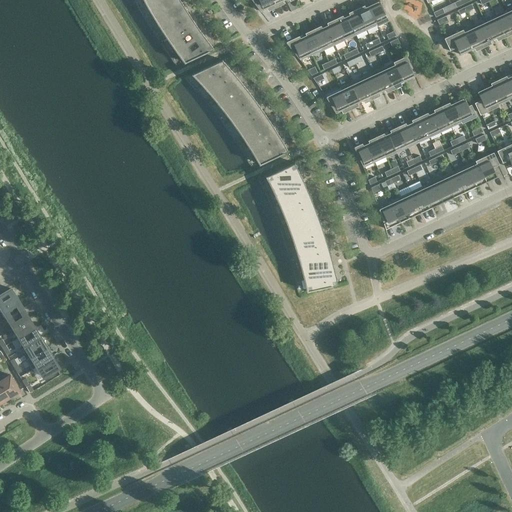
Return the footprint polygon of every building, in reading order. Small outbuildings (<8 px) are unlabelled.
[(144,0),(147,5),(154,16),(160,27),(166,36),(192,19),(189,14),(186,10),(183,5),(180,0),(144,0)] [(275,6),(272,0),(252,0),(260,11),(260,10),(267,7),(268,9),(275,6)] [(388,19),(380,1),(379,1),(368,6),(377,24),(388,19)] [(472,3),(464,7),(466,11),(473,8),(471,4),(472,3)] [(364,6),(356,9),(366,29),(377,24),(368,6),(365,8),(364,6)] [(446,12),(444,13),(442,8),(433,12),(435,17),(446,12)] [(366,29),(356,9),(349,12),(350,15),(347,16),(355,35),(366,29)] [(511,23),(507,12),(506,12),(496,17),(504,36),(511,32),(511,30),(511,29),(511,23)] [(447,15),(437,20),(439,24),(448,20),(446,16),(447,15)] [(496,17),(495,15),(484,20),(492,39),(496,37),(497,39),(504,36),(496,17)] [(342,16),(335,19),(344,40),(355,35),(347,16),(343,18),(342,16)] [(192,19),(166,36),(167,37),(173,46),(177,51),(193,39),(202,33),(192,19)] [(344,40),(335,19),(327,23),(328,25),(325,26),(333,45),(344,40)] [(492,39),(484,20),(473,25),(483,46),(490,42),(489,40),(492,39)] [(483,46),(473,25),(462,30),(471,49),(474,47),(475,49),(483,46)] [(320,26),(313,29),(323,50),(333,45),(325,26),(321,28),(320,26)] [(323,50),(313,29),(306,33),(307,35),(303,37),(311,53),(310,53),(311,55),(323,50)] [(471,49),(462,30),(451,35),(451,36),(445,38),(450,48),(455,46),(459,54),(460,54),(471,49)] [(396,35),(394,31),(387,34),(389,39),(388,39),(396,35)] [(193,39),(177,51),(181,57),(184,61),(185,62),(213,48),(209,42),(205,38),(202,33),(193,39)] [(286,42),(299,59),(300,58),(299,58),(310,53),(311,53),(303,37),(300,38),(299,36),(286,42)] [(399,43),(397,38),(388,42),(388,43),(390,42),(392,46),(399,43)] [(374,46),(372,41),(365,44),(367,49),(366,49),(366,50),(374,46)] [(383,45),(375,49),(377,53),(384,50),(382,46),(383,45)] [(352,56),(350,51),(343,55),(345,59),(344,60),(352,56)] [(361,55),(353,59),(355,63),(362,60),(360,56),(361,55)] [(405,57),(395,62),(403,80),(414,75),(415,75),(406,57),(405,57)] [(222,60),(193,74),(194,75),(202,84),(218,70),(225,64),(222,60)] [(330,66),(328,62),(321,65),(323,69),(322,70),(330,66)] [(403,80),(395,62),(384,67),(393,88),(401,84),(400,82),(403,80)] [(218,70),(202,84),(209,92),(217,101),(224,111),(230,119),(231,119),(247,107),(256,101),(252,96),(248,91),(245,86),(241,82),(237,77),(233,73),(229,68),(225,64),(218,70)] [(340,65),(332,69),(334,74),(341,70),(339,66),(340,65)] [(315,66),(307,70),(312,75),(318,72),(315,66)] [(393,88),(384,67),(373,72),(381,91),(385,89),(386,91),(393,88)] [(381,91),(373,72),(362,77),(372,98),(379,94),(378,92),(381,91)] [(323,73),(313,78),(316,82),(324,78),(322,74),(323,73)] [(506,76),(498,79),(508,100),(511,97),(511,80),(510,77),(507,78),(506,76)] [(372,98),(362,77),(351,82),(360,101),(363,99),(364,101),(372,98)] [(508,100),(498,79),(491,83),(492,85),(488,87),(497,105),(508,100)] [(351,82),(340,88),(350,108),(357,105),(356,102),(360,101),(351,82)] [(497,105),(488,87),(478,92),(477,92),(481,100),(476,103),(480,113),(486,110),(486,111),(486,110),(497,105)] [(342,111),(350,108),(340,88),(325,95),(335,112),(336,112),(341,109),(342,111)] [(464,98),(453,103),(462,121),(473,116),(473,117),(473,116),(475,115),(470,105),(469,106),(465,98),(464,98)] [(247,107),(231,119),(231,120),(237,128),(244,138),(250,148),(255,156),(256,157),(273,146),(277,144),(282,141),(279,136),(276,131),(273,126),(270,121),(266,116),(263,111),(259,106),(256,101),(247,107)] [(449,103),(441,106),(451,127),(462,121),(453,103),(450,105),(449,103)] [(451,127),(441,106),(434,110),(435,112),(432,113),(440,132),(451,127)] [(427,113),(420,116),(429,137),(440,132),(432,113),(428,115),(427,113)] [(429,137),(420,116),(412,120),(413,122),(410,124),(418,142),(429,137)] [(495,120),(486,124),(488,129),(498,124),(497,125),(495,120)] [(405,123),(398,127),(407,147),(418,142),(410,124),(406,125),(405,123)] [(407,147),(398,127),(390,130),(391,132),(388,134),(396,152),(407,147)] [(472,136),(472,137),(483,132),(480,127),(471,131),(473,136),(472,136)] [(501,132),(498,128),(500,127),(489,132),(491,137),(501,132)] [(383,133),(376,137),(385,155),(384,155),(385,157),(396,152),(388,134),(384,136),(383,133)] [(474,139),(475,139),(477,143),(486,139),(484,134),(474,139)] [(385,155),(376,137),(369,140),(370,142),(366,144),(374,160),(384,155),(385,155)] [(459,143),(456,138),(450,141),(452,146),(450,147),(451,147),(459,143)] [(273,146),(256,157),(259,162),(260,164),(288,150),(282,141),(277,144),(273,146)] [(465,143),(457,147),(459,152),(466,149),(464,144),(465,144),(465,143)] [(363,165),(374,160),(366,144),(363,146),(362,144),(354,147),(362,166),(363,165)] [(511,144),(504,148),(503,148),(498,151),(503,161),(508,158),(511,166),(511,144)] [(437,153),(435,148),(428,152),(430,156),(429,157),(437,153)] [(487,156),(476,161),(477,163),(485,179),(496,174),(492,165),(497,163),(493,153),(488,156),(488,155),(487,156)] [(443,154),(435,157),(437,162),(444,159),(442,154),(443,154)] [(415,163),(413,159),(406,162),(408,166),(407,167),(415,163)] [(477,163),(476,161),(466,166),(475,186),(483,183),(481,181),(485,179),(477,163)] [(285,167),(266,176),(268,179),(269,181),(271,185),(273,189),(274,192),(275,194),(279,203),(280,204),(299,196),(308,192),(306,186),(303,181),(301,175),(298,170),(294,163),(285,167)] [(421,164),(413,168),(415,172),(422,169),(420,165),(421,164)] [(475,186),(466,166),(455,171),(463,189),(467,188),(468,190),(475,186)] [(393,174),(391,169),(384,172),(386,177),(385,177),(393,174)] [(463,189),(455,171),(444,176),(453,197),(461,193),(460,191),(463,189)] [(399,174),(391,178),(393,182),(400,179),(398,175),(399,174)] [(368,180),(370,184),(379,180),(377,181),(375,176),(368,180)] [(453,197),(444,176),(433,181),(441,199),(445,198),(446,200),(453,197)] [(441,199),(433,181),(422,186),(432,207),(439,203),(438,201),(441,199)] [(381,188),(379,184),(371,187),(373,192),(381,188)] [(432,207),(422,186),(411,191),(420,210),(423,208),(424,210),(432,207)] [(420,210),(411,191),(400,197),(410,217),(417,214),(416,211),(420,210)] [(299,196),(280,204),(280,205),(284,214),(288,225),(292,236),(295,246),(315,240),(325,237),(323,231),(321,225),(319,220),(317,214),(315,209),(313,203),(310,197),(308,192),(299,196)] [(410,217),(400,197),(389,202),(390,204),(398,220),(401,218),(402,220),(410,217)] [(390,204),(380,209),(379,209),(383,222),(385,229),(386,228),(395,224),(394,222),(398,220),(390,204)] [(23,219),(22,220),(17,223),(23,234),(29,230),(23,219)] [(315,240),(295,246),(296,247),(298,256),(302,268),(305,280),(307,289),(307,290),(327,286),(337,284),(336,278),(335,272),(333,266),(332,260),(330,254),(328,249),(327,243),(325,237),(315,240)] [(0,304),(2,308),(17,298),(14,294),(11,288),(0,295),(0,304)] [(20,303),(17,298),(2,308),(5,312),(8,317),(23,308),(20,303)] [(26,313),(23,308),(8,317),(11,322),(14,327),(29,318),(26,313)] [(32,323),(29,318),(14,327),(16,332),(17,332),(20,337),(35,328),(32,323)] [(38,333),(35,328),(20,337),(23,342),(25,347),(41,337),(38,333)] [(44,342),(41,337),(25,347),(28,351),(29,351),(32,356),(47,347),(44,342)] [(50,352),(47,347),(32,356),(35,361),(34,361),(37,366),(53,357),(50,352)] [(56,362),(53,357),(37,366),(40,371),(44,376),(59,367),(55,362),(56,362)] [(10,375),(0,380),(10,397),(20,391),(10,375)] [(0,402),(10,397),(0,380),(0,402)]
